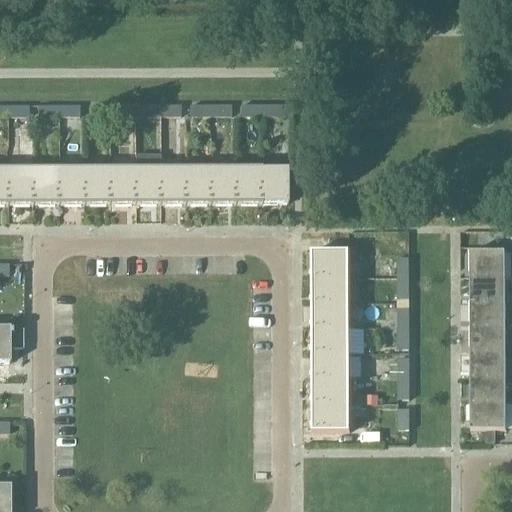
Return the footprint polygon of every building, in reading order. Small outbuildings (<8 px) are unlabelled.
[(89,120),(109,120),(109,108),(88,109),(89,120)] [(109,108),(109,120),(129,120),(129,108),(109,108)] [(139,120),(159,119),(159,108),(139,108),(139,120)] [(159,108),(159,119),(180,119),(179,108),(159,108)] [(189,119),(209,119),(209,108),(189,108),(189,119)] [(209,108),(209,119),(230,119),(230,108),(209,108)] [(240,119),(260,119),(260,108),(239,108),(240,119)] [(260,108),(260,119),(280,119),(280,108),(260,108)] [(27,109),(7,109),(7,120),(27,120),(27,109)] [(58,120),(58,109),(38,109),(38,120),(58,120)] [(58,109),(58,120),(78,120),(78,109),(58,109)] [(59,207),(84,207),(84,171),(58,172),(59,207)] [(84,207),(109,207),(109,171),(84,171),(84,207)] [(109,207),(134,207),(134,171),(109,171),(109,207)] [(134,207),(160,207),(159,171),(134,171),(134,207)] [(160,207),(185,207),(185,171),(159,171),(160,207)] [(185,207),(210,206),(210,171),(185,171),(185,207)] [(210,206),(235,206),(235,171),(210,171),(210,206)] [(235,206),(260,206),(260,171),(235,171),(235,206)] [(260,171),(260,206),(286,206),(287,171),(260,171)] [(8,207),(33,207),(32,172),(7,172),(8,207)] [(33,207),(59,207),(58,172),(32,172),(33,207)] [(379,250),(379,271),(390,271),(390,250),(379,250)] [(470,280),(505,280),(505,254),(469,254),(470,280)] [(312,281),(347,281),(347,255),(312,255),(312,281)] [(397,281),(408,281),(408,261),(397,261),(397,281)] [(470,306),(505,305),(505,280),(470,280),(470,306)] [(312,307),(347,306),(347,281),(312,281),(312,307)] [(397,301),(408,301),(408,281),(397,281),(397,301)] [(470,331),(505,331),(505,305),(470,306),(470,331)] [(312,332),(347,332),(347,306),(312,307),(312,332)] [(397,331),(408,331),(408,311),(397,311),(397,331)] [(0,330),(0,365),(9,365),(9,351),(22,351),(22,332),(9,332),(9,330),(0,330)] [(397,351),(408,351),(408,331),(397,331),(397,351)] [(470,356),(505,356),(505,331),(470,331),(470,356)] [(312,356),(347,356),(347,332),(312,332),(312,356)] [(312,382),(347,382),(347,356),(312,356),(312,382)] [(470,381),(505,381),(505,356),(470,356),(470,381)] [(397,381),(408,381),(408,362),(397,362),(397,381)] [(397,402),(408,402),(408,381),(397,381),(397,402)] [(470,406),(505,406),(505,381),(470,381),(470,406)] [(312,407),(347,407),(347,382),(312,382),(312,407)] [(505,406),(470,406),(470,433),(505,433),(505,406)] [(347,407),(312,407),(312,433),(347,433),(347,407)] [(397,432),(408,432),(408,412),(397,412),(397,432)] [(0,436),(8,436),(8,425),(0,425),(0,436)] [(367,480),(366,480),(366,481),(366,506),(426,505),(426,487),(423,487),(423,483),(423,480),(419,480),(367,480)] [(0,488),(0,511),(9,511),(9,488),(0,488)] [(331,495),(323,495),(323,506),(331,506),(331,495)]
